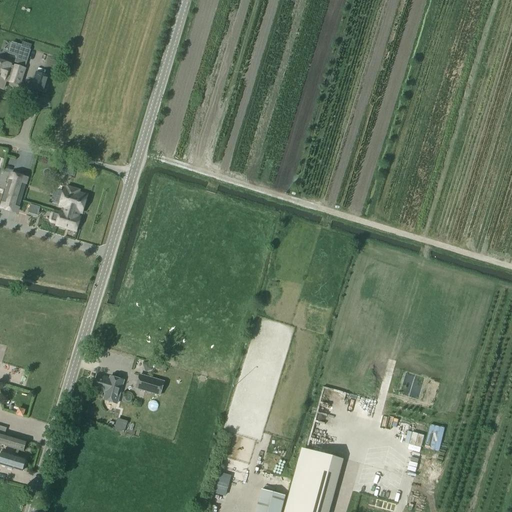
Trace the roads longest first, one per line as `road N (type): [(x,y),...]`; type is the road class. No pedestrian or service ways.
road 1 (tertiary): [(31,511),(131,176)]
road 2 (tertiary): [(131,176),(183,0)]
road 3 (unclassified): [(131,176),(0,139)]
